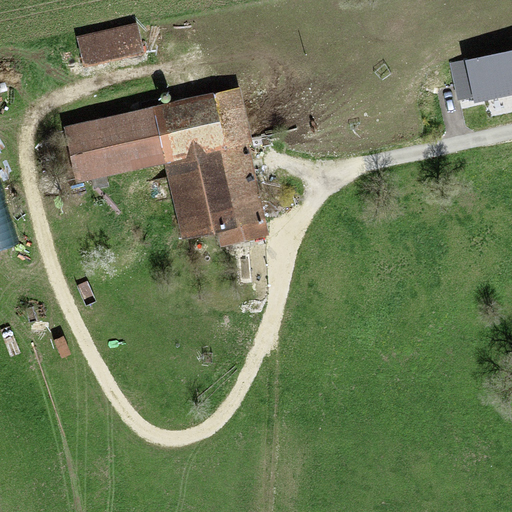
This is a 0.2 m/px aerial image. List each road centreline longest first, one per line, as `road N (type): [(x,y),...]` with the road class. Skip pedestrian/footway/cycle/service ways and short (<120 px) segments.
road 1 (track): [(202,57),(91,83),(47,106),(26,136),(30,183),(75,324),(137,427),(171,442),(203,434),(235,400),(268,326),(289,233),(316,177)]
road 2 (unclassified): [(316,177),(511,132)]
